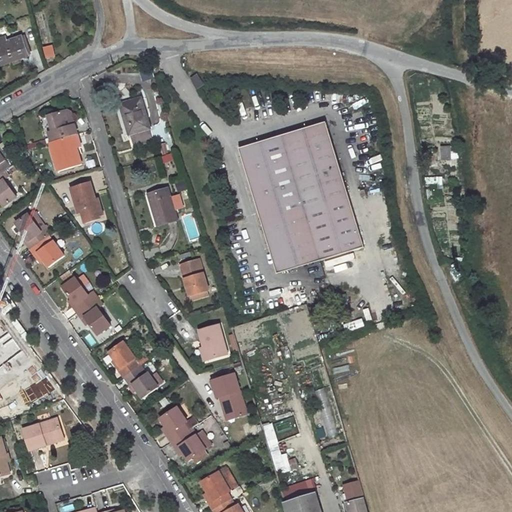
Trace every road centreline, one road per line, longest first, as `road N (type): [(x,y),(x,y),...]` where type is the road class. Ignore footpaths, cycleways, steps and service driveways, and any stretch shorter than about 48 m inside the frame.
road 1 (unknown): [(220,129),(332,116),(380,252),(375,268),(317,285),(268,279),(235,167)]
road 2 (unclassified): [(391,56),(429,250),(476,359),(511,416)]
road 3 (residential): [(0,252),(150,461)]
road 4 (residential): [(76,71),(154,298)]
road 5 (unclassified): [(237,39),(331,40),(391,56)]
road 6 (residential): [(150,461),(48,492),(53,511)]
road 7 (unclassified): [(391,56),(511,90)]
road 8 (unknown): [(334,511),(297,394)]
road 9 (unknown): [(131,45),(220,129)]
